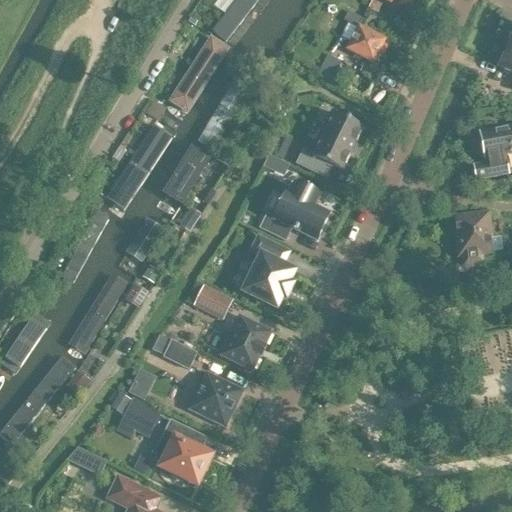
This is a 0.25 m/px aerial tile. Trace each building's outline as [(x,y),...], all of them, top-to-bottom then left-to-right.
[(236,0),(215,27),(230,39),(260,0),(236,0)] [(374,0),(372,0),(368,8),(377,13),(382,4),(374,0)] [(348,11),(345,18),(359,26),(363,18),(348,11)] [(347,49),(374,63),(386,40),(359,26),(347,49)] [(213,34),(170,100),(190,113),(233,47),(213,34)] [(501,68),(511,72),(511,45),(509,48),(501,57),(504,60),(501,68)] [(316,76),(330,83),(341,62),(326,55),(316,76)] [(165,108),(153,100),(145,113),(151,117),(157,121),(165,108)] [(326,178),(332,165),(343,170),(364,127),(334,113),(314,154),(304,150),(297,164),(326,178)] [(155,124),(106,199),(124,211),(173,136),(155,124)] [(511,126),(492,130),(493,134),(481,136),(481,132),(479,132),(484,158),(488,157),(489,163),(473,166),(476,180),(509,173),(506,154),(511,152),(511,126)] [(191,142),(163,190),(182,202),(211,154),(191,142)] [(222,143),(214,157),(228,165),(236,151),(222,143)] [(275,143),(270,153),(283,159),(288,149),(275,143)] [(119,163),(125,153),(119,149),(112,159),(119,163)] [(289,193),(287,192),(274,218),(267,214),(260,228),(285,241),(292,228),(317,241),(330,213),(315,205),(320,195),(294,182),(289,193)] [(110,215),(97,208),(60,275),(74,282),(110,215)] [(201,214),(192,209),(181,226),(190,232),(201,214)] [(488,214),(455,217),(459,256),(463,255),(464,265),(482,263),(481,253),(501,251),(499,237),(491,238),(488,214)] [(147,217),(126,251),(141,261),(163,227),(147,217)] [(285,298),(292,284),(289,282),(294,272),(283,266),(290,252),(258,236),(250,252),(261,257),(244,292),(276,307),(282,297),(285,298)] [(143,265),(136,276),(148,283),(155,272),(143,265)] [(112,273),(68,343),(84,353),(128,282),(112,273)] [(133,284),(124,299),(139,309),(148,293),(133,284)] [(223,320),(232,300),(204,286),(194,306),(223,320)] [(37,306),(29,300),(24,307),(30,311),(32,312),(37,306)] [(48,326),(34,316),(1,363),(16,373),(48,326)] [(251,371),(252,372),(260,357),(261,357),(262,355),(261,355),(264,349),(265,349),(266,347),(265,347),(272,331),(271,331),(239,316),(220,356),(251,371)] [(160,335),(153,350),(164,355),(164,357),(189,369),(197,353),(160,335)] [(0,433),(13,444),(76,368),(62,357),(0,431),(0,433)] [(77,371),(66,385),(80,396),(91,381),(77,371)] [(225,427),(243,391),(207,373),(189,409),(225,427)] [(122,415),(131,400),(120,393),(111,407),(122,415)] [(161,413),(133,399),(120,424),(149,438),(161,413)] [(196,445),(195,444),(199,434),(171,420),(163,436),(157,449),(156,450),(156,451),(156,453),(156,454),(156,455),(156,457),(157,458),(157,459),(158,461),(160,463),(162,464),(161,467),(197,484),(211,456),(201,450),(196,445)] [(78,447),(66,461),(79,467),(87,452),(78,447)] [(139,457),(133,469),(145,475),(151,463),(139,457)] [(2,463),(0,465),(0,479),(7,486),(16,475),(2,463)] [(153,511),(145,508),(151,495),(119,479),(110,497),(132,508),(129,511),(153,511)]
